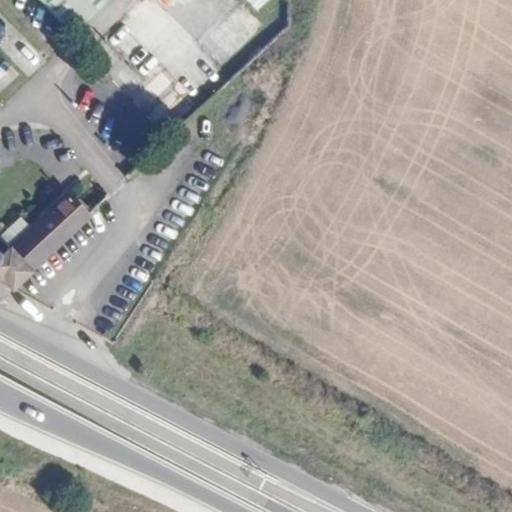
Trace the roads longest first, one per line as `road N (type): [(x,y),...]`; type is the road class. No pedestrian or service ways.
road 1 (primary): [(327,506),(277,470),(0,316)]
road 2 (motorway): [(327,506),(267,486),(0,343)]
road 3 (motorway): [(0,362),(277,511)]
road 4 (primary): [(0,392),(242,511)]
